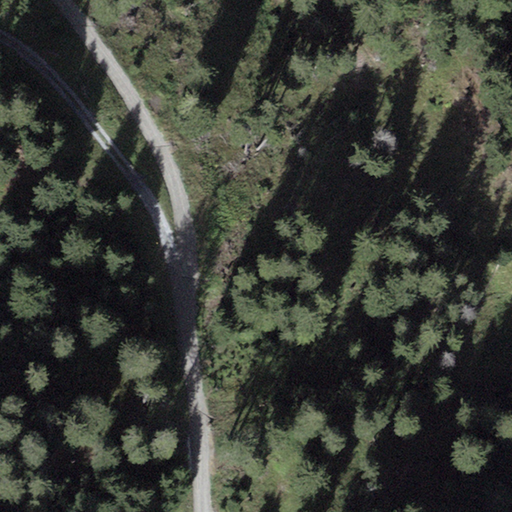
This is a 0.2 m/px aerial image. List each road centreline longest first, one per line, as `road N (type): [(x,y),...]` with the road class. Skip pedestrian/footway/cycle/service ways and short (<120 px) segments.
road 1 (track): [(63,0),(164,146),(186,225),(186,296)]
road 2 (track): [(0,37),(22,49),(94,129),(153,214),(186,296)]
road 3 (track): [(186,296),(199,511)]
